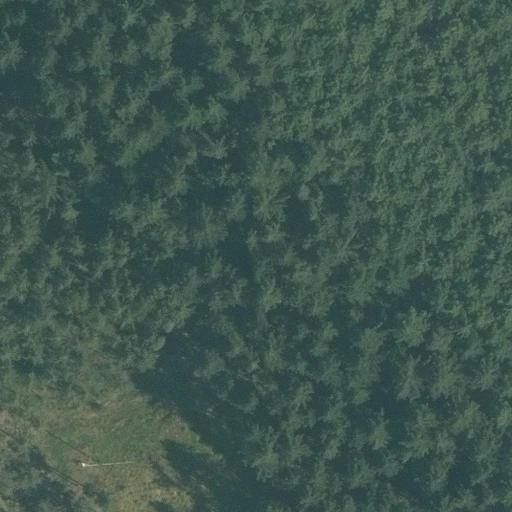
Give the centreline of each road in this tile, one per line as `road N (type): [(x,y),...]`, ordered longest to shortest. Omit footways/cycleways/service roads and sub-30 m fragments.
road 1 (track): [(0,52),(294,511)]
road 2 (track): [(366,0),(311,30),(273,78),(0,228)]
road 3 (track): [(278,73),(511,427)]
